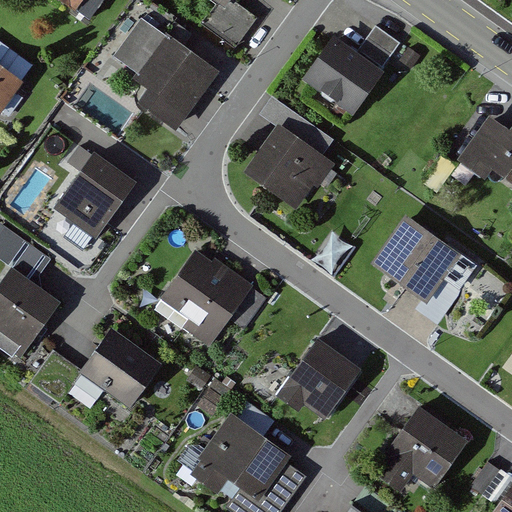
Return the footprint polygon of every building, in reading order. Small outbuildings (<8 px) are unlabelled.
[(66,0),(86,16),(98,0),(66,0)] [(251,0),(212,0),(224,9),(211,25),(242,49),(261,25),(243,11),(251,0)] [(376,21),(359,48),(385,64),(402,38),(376,21)] [(229,73),(172,31),(140,74),(197,116),(229,73)] [(392,76),(343,41),(313,84),(362,119),(392,76)] [(0,108),(11,117),(35,86),(0,59),(0,108)] [(511,125),(504,120),(474,161),(511,189),(511,125)] [(335,166),(289,131),(256,174),(302,209),(335,166)] [(98,155),(60,208),(99,236),(137,183),(98,155)] [(460,256),(408,215),(374,259),(427,299),(460,256)] [(0,256),(36,277),(51,251),(0,221),(0,256)] [(332,230),(315,259),(335,271),(352,242),(332,230)] [(251,288),(198,250),(164,298),(217,336),(251,288)] [(64,300),(14,266),(0,286),(0,329),(29,350),(64,300)] [(162,364),(115,329),(83,371),(130,406),(162,364)] [(364,369),(320,338),(283,390),(327,421),(364,369)] [(472,436),(419,400),(387,447),(440,483),(472,436)] [(219,494),(231,477),(262,499),(292,457),(233,415),(191,474),(219,494)] [(511,475),(487,458),(469,483),(495,500),(511,475)] [(511,511),(511,496),(501,511),(511,511)] [(369,511),(357,503),(351,511),(369,511)]
